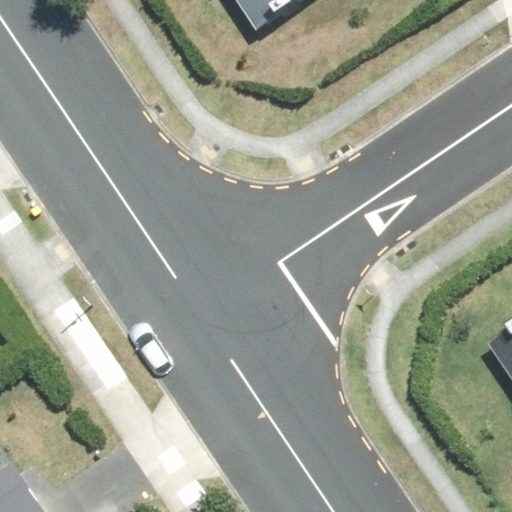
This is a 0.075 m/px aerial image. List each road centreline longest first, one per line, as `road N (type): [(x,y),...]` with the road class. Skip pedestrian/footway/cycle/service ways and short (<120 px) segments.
road 1 (residential): [(511,108),(200,315)]
road 2 (tertiary): [(200,315),(0,3)]
road 3 (tertiary): [(332,511),(200,315)]
